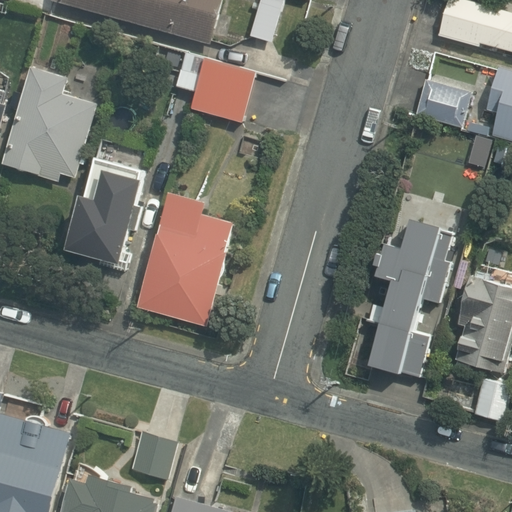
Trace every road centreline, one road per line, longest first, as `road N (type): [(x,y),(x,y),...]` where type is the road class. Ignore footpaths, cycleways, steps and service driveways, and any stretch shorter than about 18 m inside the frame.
road 1 (residential): [(268,391),(375,0)]
road 2 (residential): [(268,391),(0,319)]
road 3 (residential): [(511,460),(268,391)]
